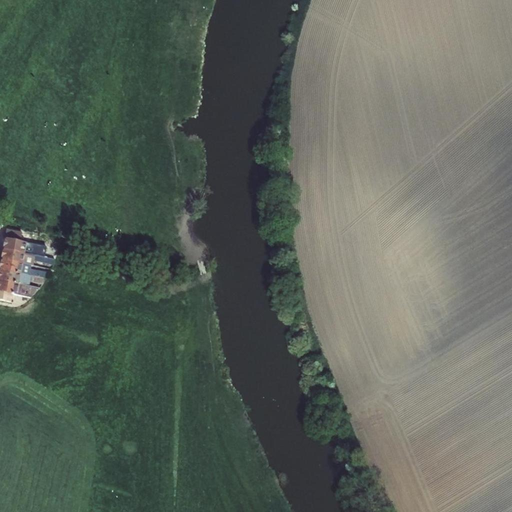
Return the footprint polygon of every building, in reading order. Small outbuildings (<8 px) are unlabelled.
[(5,238),(3,248),(25,253),(27,243),(5,238)] [(49,247),(27,243),(25,253),(55,260),(58,250),(49,247)] [(23,264),(25,253),(3,248),(1,259),(23,264)] [(55,260),(25,253),(23,264),(31,266),(33,266),(34,261),(54,265),(55,260)] [(0,269),(21,274),(23,264),(1,259),(0,262),(0,269)] [(31,266),(23,264),(21,274),(45,278),(46,272),(30,269),(31,266)] [(0,280),(19,284),(21,274),(0,269),(0,280)] [(45,278),(21,274),(19,284),(29,286),(30,282),(42,285),(45,279),(45,278)] [(0,280),(0,291),(12,294),(17,295),(19,284),(0,280)] [(29,286),(19,284),(17,295),(30,298),(39,288),(29,286)] [(0,299),(11,302),(12,294),(0,291),(0,299)]
